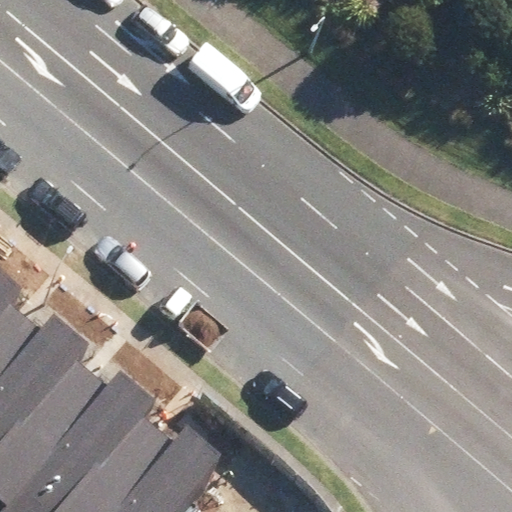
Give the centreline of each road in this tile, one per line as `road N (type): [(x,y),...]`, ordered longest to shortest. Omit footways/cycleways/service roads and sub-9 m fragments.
road 1 (secondary): [(42,0),(294,208)]
road 2 (secondary): [(496,511),(246,307)]
road 3 (secondary): [(246,307),(0,102)]
road 4 (secondary): [(294,208),(511,393)]
road 5 (secondary): [(415,511),(386,456),(246,307)]
road 6 (secondary): [(294,208),(511,279)]
